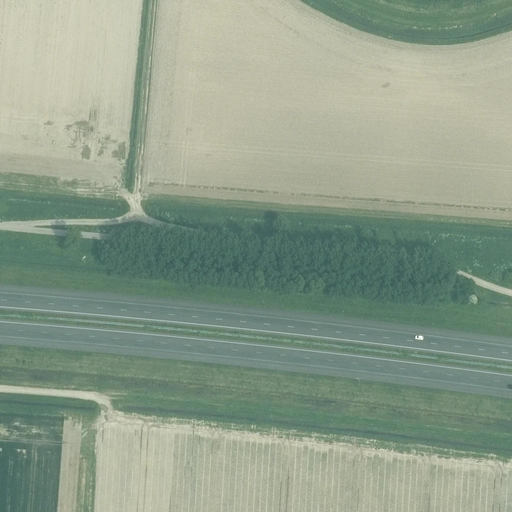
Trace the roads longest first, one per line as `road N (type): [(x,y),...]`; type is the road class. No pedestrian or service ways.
road 1 (motorway): [(511,354),(0,300)]
road 2 (motorway): [(0,330),(511,384)]
road 3 (track): [(151,0),(134,217)]
